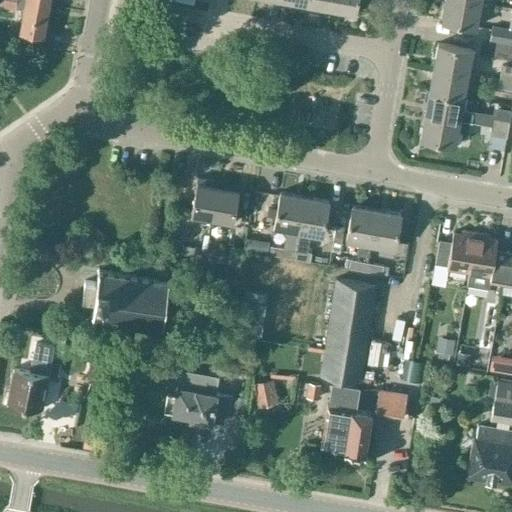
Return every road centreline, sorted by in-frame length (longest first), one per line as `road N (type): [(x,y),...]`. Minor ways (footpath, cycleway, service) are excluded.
road 1 (tertiary): [(330,511),(25,459)]
road 2 (residential): [(375,173),(100,123),(81,108)]
road 3 (residential): [(395,59),(218,27)]
road 4 (residential): [(511,197),(375,173)]
